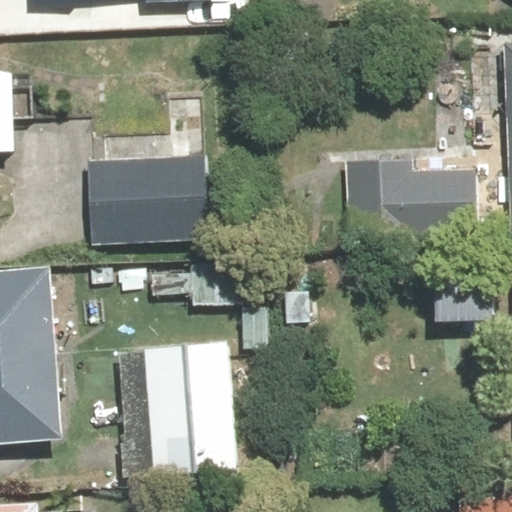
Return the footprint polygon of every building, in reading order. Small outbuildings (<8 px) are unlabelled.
[(0,228),(11,228),(9,41),(0,41),(0,228)] [(98,153),(99,237),(222,235),(221,152),(98,153)] [(472,162),(360,158),(357,238),(469,242),(472,162)] [(0,450),(80,450),(78,258),(0,259),(0,450)] [(147,336),(149,470),(254,468),(252,335),(147,336)] [(472,511),(511,511),(511,488),(472,489),(472,511)] [(60,511),(60,494),(0,495),(0,511),(60,511)]
